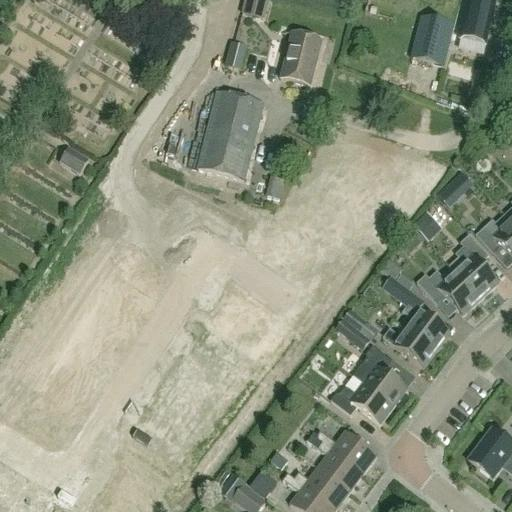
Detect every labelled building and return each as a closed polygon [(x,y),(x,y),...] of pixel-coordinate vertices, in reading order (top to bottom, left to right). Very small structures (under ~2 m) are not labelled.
[(458,44),(484,50),(494,7),(468,1),(458,44)] [(452,31),(419,22),(409,62),(441,70),(452,31)] [(233,63),(249,64),(251,39),(235,37),(233,63)] [(278,83),(309,91),(320,46),(289,38),(278,83)] [(144,145),(173,100),(158,91),(128,136),(144,145)] [(216,97),(196,174),(243,186),(262,109),(216,97)] [(324,145),(309,173),(343,191),(357,162),(324,145)] [(88,165),(66,152),(56,167),(78,180),(88,165)] [(291,190),(291,168),(276,168),(275,178),(261,178),(261,190),(291,190)] [(309,173),(284,221),(318,239),(343,191),(309,173)] [(511,210),(503,219),(511,229),(511,205),(510,208),(511,210)] [(491,225),(483,233),(474,241),(490,258),(499,250),(511,264),(511,229),(503,219),(493,228),(491,225)] [(454,259),(457,262),(447,271),(479,305),(496,289),(479,269),(487,261),(468,240),(459,248),(462,252),(454,259)] [(405,271),(408,264),(390,254),(378,277),(408,294),(418,278),(405,271)] [(132,265),(120,284),(152,304),(164,285),(132,265)] [(415,287),(435,309),(443,301),(455,315),(461,321),(479,305),(447,271),(448,273),(439,281),(435,277),(427,284),(423,280),(415,287)] [(120,284),(107,304),(139,325),(152,304),(120,284)] [(107,304),(94,325),(126,345),(139,325),(107,304)] [(406,334),(435,356),(448,338),(408,308),(401,317),(413,326),(406,334)] [(357,336),(369,345),(377,335),(348,312),(340,323),(357,336)] [(361,355),(369,345),(357,336),(340,323),(333,332),(361,355)] [(75,349),(66,363),(98,383),(112,362),(97,352),(102,344),(77,329),(67,344),(75,349)] [(435,356),(406,334),(400,343),(388,334),(381,343),(422,373),(435,356)] [(365,359),(365,364),(352,382),(361,389),(392,412),(406,394),(383,377),(391,366),(371,351),(365,359)] [(66,363),(55,381),(87,401),(98,383),(66,363)] [(176,364),(161,384),(199,413),(214,393),(176,364)] [(55,381),(43,399),(75,419),(87,401),(55,381)] [(161,384),(146,404),(184,433),(199,413),(161,384)] [(341,395),(338,399),(334,401),(329,407),(349,422),(356,413),(379,431),(392,412),(361,389),(354,399),(347,393),(341,395)] [(42,398),(29,419),(63,441),(76,420),(75,419),(43,399),(42,398)] [(138,427),(131,437),(170,466),(177,456),(138,427)] [(492,484),(500,474),(511,482),(511,449),(491,433),(466,465),(492,484)] [(314,443),(362,480),(376,461),(344,437),(335,449),(319,436),(314,443)] [(362,480),(314,443),(310,440),(305,446),(326,462),(317,473),(348,498),(362,480)] [(280,474),(287,465),(276,457),(269,466),(280,474)] [(337,511),(348,498),(317,473),(308,485),(297,478),(293,484),(330,511),(337,511)] [(238,511),(261,511),(264,509),(264,508),(259,504),(261,502),(243,489),(243,488),(225,474),(213,490),(220,495),(218,498),(230,507),(231,506),(238,511)] [(0,511),(19,511),(17,510),(16,511),(10,508),(20,493),(0,479),(0,511)] [(330,511),(293,484),(286,479),(281,485),(298,498),(289,510),(290,511),(330,511)]
